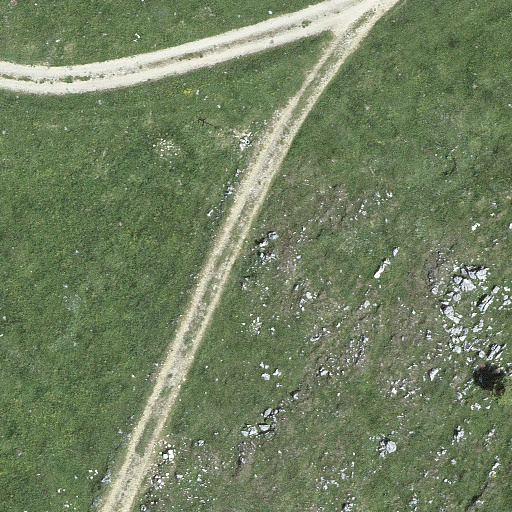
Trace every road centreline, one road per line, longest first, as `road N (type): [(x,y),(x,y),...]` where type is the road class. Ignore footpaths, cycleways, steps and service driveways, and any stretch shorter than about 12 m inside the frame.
road 1 (track): [(380,0),(319,78),(266,166),(116,511)]
road 2 (track): [(0,75),(73,80),(131,70),(364,0)]
